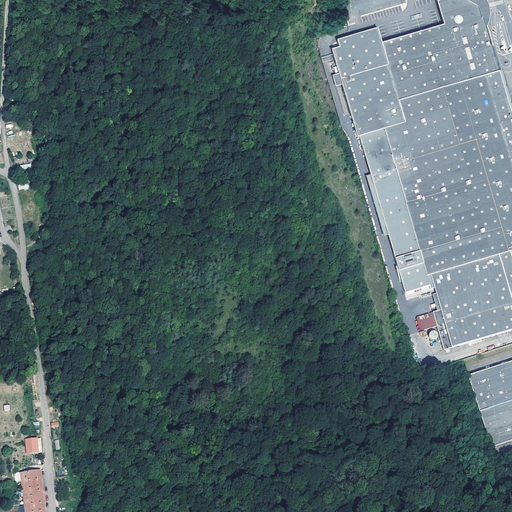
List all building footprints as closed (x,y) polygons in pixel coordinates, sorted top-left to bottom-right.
[(511,122),(511,121),(507,103),(499,76),(493,52),(494,49),(489,30),(488,24),(489,18),(489,11),(484,0),(483,0),(436,0),(436,2),(444,26),(381,44),(378,29),(335,41),(338,49),(330,50),(338,75),(342,86),(356,138),(358,137),(405,293),(432,286),(439,311),(433,313),(443,350),(493,337),(511,331),(511,122)] [(511,113),(501,75),(494,49),(493,52),(499,76),(507,103),(511,121),(511,122),(511,113)] [(336,88),(342,86),(338,75),(332,76),(336,88)] [(9,142),(4,144),(9,156),(13,154),(15,156),(13,157),(13,158),(13,160),(15,161),(17,161),(17,160),(18,158),(17,157),(15,156),(9,142)] [(430,333),(429,335),(428,337),(429,339),(431,341),(434,341),(436,340),(437,337),(437,334),(435,333),(433,332),(430,333)] [(480,411),(511,400),(511,362),(469,376),(480,411)] [(511,440),(511,400),(480,411),(492,447),(497,445),(511,440)] [(36,439),(25,440),(27,454),(37,452),(36,439)] [(37,476),(36,468),(16,470),(17,478),(27,478),(28,480),(30,480),(29,477),(37,476)] [(38,485),(37,480),(30,481),(30,480),(28,480),(27,478),(17,478),(18,487),(38,485)] [(39,492),(38,485),(18,487),(19,494),(29,493),(29,495),(31,495),(31,493),(39,492)] [(40,500),(39,496),(32,497),(31,495),(29,495),(29,493),(19,494),(20,502),(40,500)] [(40,503),(40,500),(20,502),(21,509),(31,508),(31,506),(33,506),(33,504),(40,503)]
